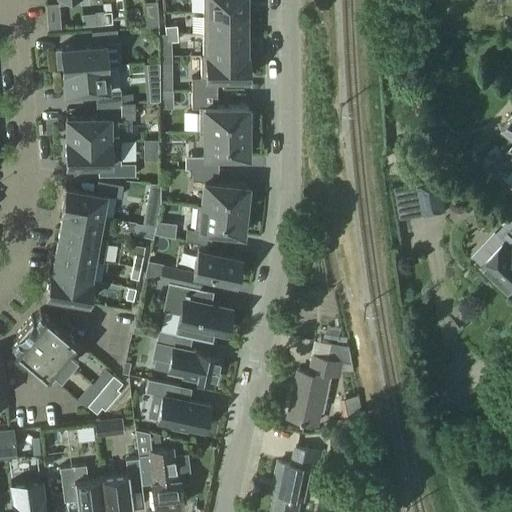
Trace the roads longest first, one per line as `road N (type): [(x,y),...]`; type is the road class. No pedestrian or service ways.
road 1 (residential): [(221,511),(290,187),(284,0)]
road 2 (residential): [(8,0),(26,173),(0,281)]
